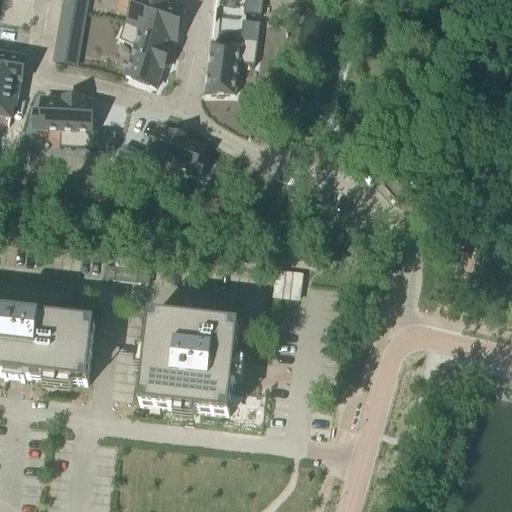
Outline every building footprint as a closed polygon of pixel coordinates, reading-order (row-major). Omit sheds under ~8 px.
[(135,0),(128,25),(140,29),(169,38),(175,41),(185,12),(164,6),(165,3),(154,0),(135,0)] [(245,0),(244,16),(261,18),(263,0),(245,0)] [(66,21),(64,30),(80,33),(81,23),(66,21)] [(243,24),(240,44),(258,46),(260,26),(243,24)] [(140,29),(125,75),(154,85),(160,64),(163,65),(168,48),(166,47),(169,38),(140,29)] [(211,44),(205,94),(235,97),(241,48),(211,44)] [(60,56),(58,65),(74,68),(76,58),(60,56)] [(0,120),(10,122),(17,84),(21,85),(24,63),(0,59),(0,120)] [(36,114),(35,132),(91,135),(93,105),(82,105),(83,102),(65,101),(64,104),(43,103),(42,115),(36,114)] [(159,130),(147,158),(199,180),(206,164),(200,162),(205,150),(185,142),(186,140),(170,132),(169,135),(159,130)] [(125,148),(118,164),(137,172),(144,156),(125,148)] [(116,272),(106,271),(104,282),(115,283),(116,272)] [(303,301),(304,274),(278,272),(277,300),(303,301)] [(149,276),(138,274),(137,285),(148,287),(149,276)] [(24,382),(87,389),(94,329),(31,321),(10,319),(0,317),(0,379),(4,380),(3,382),(24,385),(24,382)] [(228,419),(232,387),(238,330),(149,320),(139,409),(228,419)]
